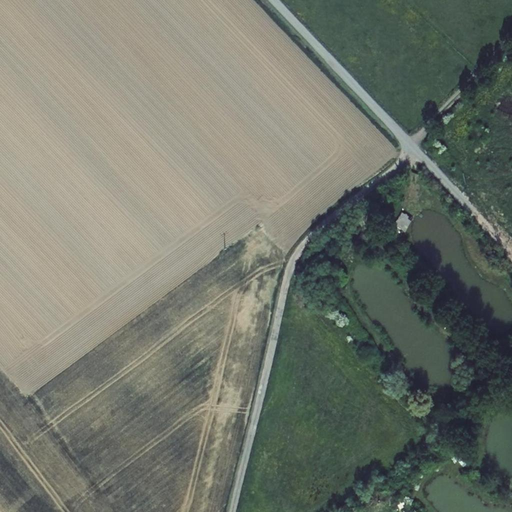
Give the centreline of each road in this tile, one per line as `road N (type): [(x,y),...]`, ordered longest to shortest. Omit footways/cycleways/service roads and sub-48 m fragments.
road 1 (track): [(227,511),(289,263),(416,153)]
road 2 (track): [(273,0),(511,257)]
